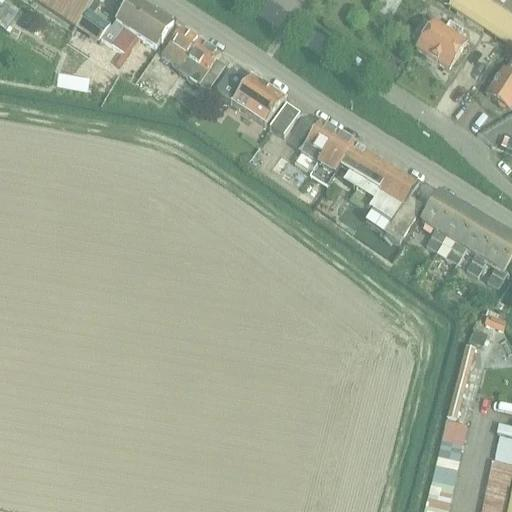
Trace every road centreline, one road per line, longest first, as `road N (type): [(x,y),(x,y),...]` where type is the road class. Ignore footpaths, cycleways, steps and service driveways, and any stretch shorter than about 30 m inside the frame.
road 1 (tertiary): [(511,221),(164,0)]
road 2 (residential): [(511,192),(458,138),(281,17)]
